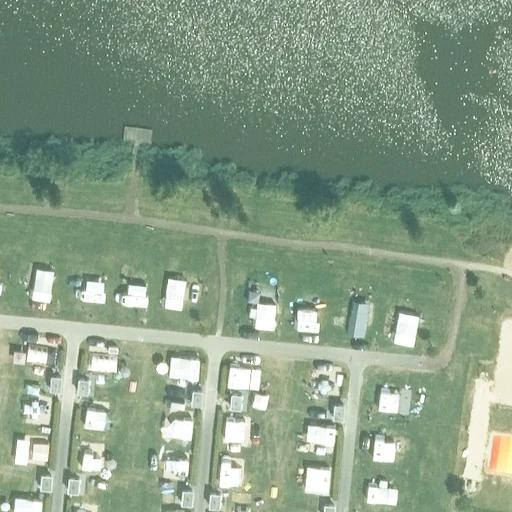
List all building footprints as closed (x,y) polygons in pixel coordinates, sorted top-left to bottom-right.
[(33,298),(34,267),(16,267),(14,297),(33,298)] [(88,304),(91,273),(77,272),(75,303),(88,304)] [(122,282),(119,303),(132,305),(135,284),(122,282)] [(260,285),(255,318),(268,320),(273,287),(260,285)] [(287,307),(317,305),(316,292),(286,295),(287,307)] [(346,305),(345,326),(370,328),(371,306),(346,305)] [(387,332),(410,334),(411,322),(388,320),(387,332)] [(36,345),(34,365),(53,367),(56,348),(36,345)] [(191,383),(192,359),(181,358),(180,383),(191,383)] [(225,371),(225,389),(254,389),(255,371),(225,371)] [(52,376),(51,389),(60,390),(61,377),(52,376)] [(79,378),(78,391),(87,392),(89,379),(79,378)] [(393,411),(394,391),(371,389),(370,410),(393,411)] [(194,390),(192,403),(202,404),(203,391),(194,390)] [(232,394),(231,407),(240,407),(241,395),(232,394)] [(335,404),(334,416),(343,417),(344,405),(335,404)] [(78,436),(106,437),(107,417),(79,416),(78,436)] [(251,434),(252,418),(222,416),(221,432),(251,434)] [(367,446),(376,446),(378,429),(368,428),(367,446)] [(511,436),(490,435),(487,474),(511,475),(511,436)] [(42,475),(41,488),(50,488),(51,475),(42,475)] [(69,478),(68,491),(77,491),(79,478),(69,478)] [(35,480),(5,480),(5,499),(35,500),(35,480)] [(183,490),(182,503),(191,504),(192,491),(183,490)] [(211,493),(209,506),(218,507),(220,494),(211,493)]
